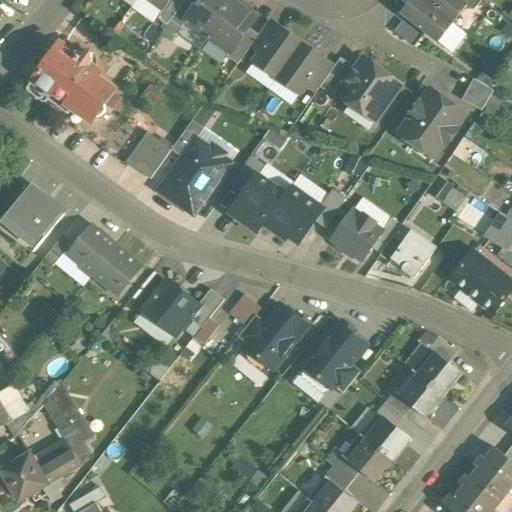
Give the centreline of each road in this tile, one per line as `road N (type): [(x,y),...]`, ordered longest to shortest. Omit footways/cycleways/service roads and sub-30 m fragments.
road 1 (residential): [(0,120),(182,247),(422,310),(511,350)]
road 2 (residential): [(400,511),(511,372)]
